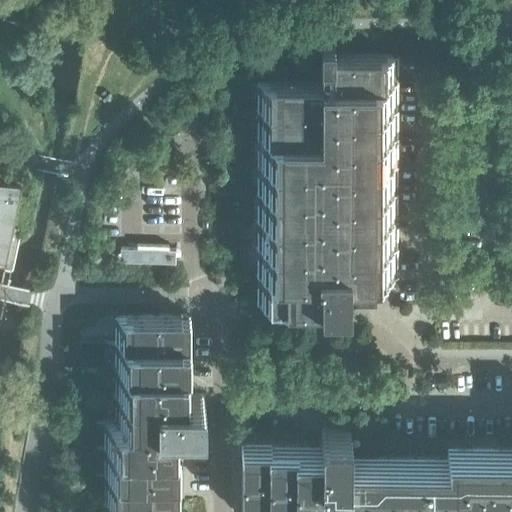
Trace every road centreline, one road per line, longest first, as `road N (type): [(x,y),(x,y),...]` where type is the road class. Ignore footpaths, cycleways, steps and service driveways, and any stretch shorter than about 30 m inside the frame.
road 1 (residential): [(223,405),(395,406),(413,390),(414,361),(400,344)]
road 2 (residential): [(400,344),(224,342)]
